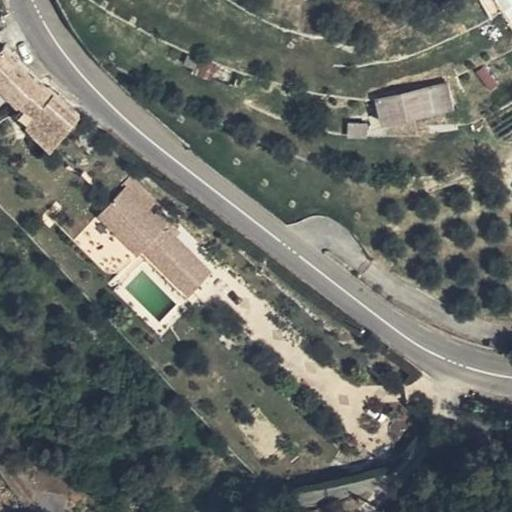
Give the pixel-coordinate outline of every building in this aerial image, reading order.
[(21,43),(11,34),(5,41),(14,49),(21,43)] [(29,91),(37,99),(40,97),(59,77),(21,43),(14,49),(0,62),(0,63),(11,74),(29,91)] [(29,91),(11,74),(0,85),(0,89),(16,105),(29,91)] [(459,98),(453,74),(383,92),(389,116),(459,98)] [(98,113),(63,75),(59,77),(40,97),(50,106),(78,133),(98,113)] [(43,105),(39,110),(54,124),(72,141),(78,133),(50,106),(40,97),(37,99),(43,105)] [(373,131),(373,117),(355,117),(355,131),(373,131)] [(112,121),(108,121),(105,122),(102,125),(101,129),(101,133),(103,137),(109,140),(113,139),(116,137),(118,134),(119,130),(118,126),(116,123),(112,121)] [(45,133),(63,150),(72,141),(54,124),(45,133)] [(179,207),(173,213),(168,208),(175,200),(149,174),(141,183),(143,185),(119,209),(159,249),(162,246),(207,292),(231,269),(192,231),(197,226),(179,207)]
